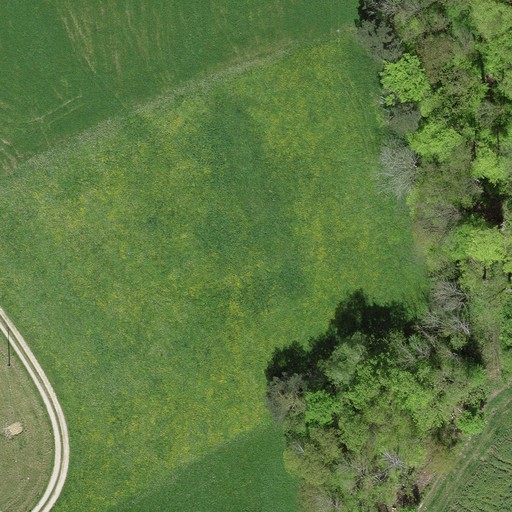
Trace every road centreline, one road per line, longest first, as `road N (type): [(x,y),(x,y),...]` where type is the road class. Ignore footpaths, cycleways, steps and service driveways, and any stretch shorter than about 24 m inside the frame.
road 1 (track): [(432,511),(484,425),(496,319),(511,261)]
road 2 (track): [(38,511),(59,469),(58,418),(0,317)]
